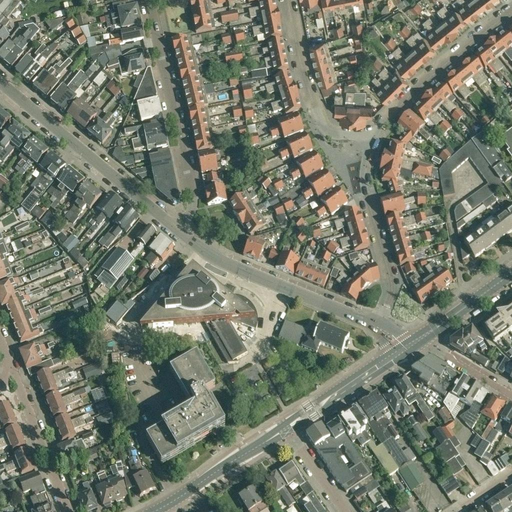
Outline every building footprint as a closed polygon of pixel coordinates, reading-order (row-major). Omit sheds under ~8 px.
[(0,0),(0,24),(1,23),(0,22),(0,19),(5,14),(9,17),(20,5),(13,0),(0,0)] [(249,14),(277,9),(277,8),(275,8),(273,0),(259,3),(260,9),(248,11),(249,14)] [(334,14),(333,6),(331,0),(321,0),(324,16),(334,14)] [(342,0),(331,0),(333,6),(338,6),(339,13),(344,12),(342,0)] [(352,0),(342,0),(344,12),(354,10),(353,3),(352,0)] [(352,0),(353,3),(358,2),(359,9),(364,8),(362,0),(352,0)] [(399,9),(405,5),(402,0),(401,0),(400,0),(387,0),(388,8),(396,3),(399,9)] [(474,14),(463,0),(459,0),(462,4),(458,8),(467,20),(474,14)] [(463,0),(474,14),(482,8),(476,0),(463,0)] [(106,18),(107,23),(139,17),(136,1),(113,5),(114,12),(119,11),(120,15),(106,18)] [(212,10),(210,1),(191,5),(192,14),(212,10)] [(417,2),(413,5),(418,12),(422,9),(417,2)] [(415,15),(418,12),(413,5),(409,8),(415,15)] [(451,13),(445,6),(443,5),(440,7),(441,9),(458,29),(459,28),(458,27),(465,22),(455,10),(451,13)] [(458,29),(441,9),(440,7),(437,10),(444,18),(440,22),(451,35),(458,29)] [(277,9),(249,14),(250,19),(262,16),(262,22),(279,18),(277,9)] [(192,14),(194,23),(213,20),(212,10),(192,14)] [(7,20),(9,17),(5,14),(0,19),(0,22),(1,23),(0,24),(0,47),(9,37),(2,31),(9,22),(7,20)] [(122,30),(141,26),(139,17),(107,23),(108,28),(121,25),(122,30)] [(444,41),(451,35),(440,22),(436,25),(429,17),(425,19),(444,41)] [(64,22),(70,30),(75,26),(70,18),(64,22)] [(255,33),(281,27),(279,18),(262,22),(264,27),(252,29),(253,33),(255,33)] [(422,22),(424,24),(430,31),(425,35),(435,46),(442,41),(443,42),(444,41),(425,19),(422,22)] [(194,23),(196,33),(215,30),(213,20),(194,23)] [(405,24),(401,28),(407,34),(411,31),(405,24)] [(24,27),(27,29),(32,33),(26,41),(24,39),(4,63),(7,65),(6,66),(10,69),(11,69),(23,56),(19,53),(28,43),(37,31),(32,26),(24,27)] [(69,31),(75,39),(81,35),(75,26),(70,30),(69,31)] [(255,33),(253,33),(253,37),(265,35),(266,40),(281,38),(280,29),(281,29),(281,27),(255,33)] [(403,37),(407,34),(401,28),(397,31),(403,37)] [(4,63),(24,39),(26,41),(32,33),(27,29),(12,46),(9,43),(0,53),(0,61),(3,64),(4,63)] [(118,60),(122,58),(120,45),(136,42),(135,41),(144,39),(142,30),(121,34),(122,38),(109,41),(110,45),(89,49),(91,56),(100,54),(106,53),(110,63),(117,61),(118,60)] [(497,37),(511,56),(511,50),(511,48),(511,47),(511,41),(505,33),(499,38),(497,37)] [(412,34),(409,36),(410,38),(426,56),(434,50),(424,38),(420,42),(414,35),(412,34)] [(81,35),(75,39),(80,47),(87,42),(81,35)] [(391,36),(387,40),(393,46),(396,43),(391,36)] [(410,38),(409,36),(406,39),(413,47),(409,51),(419,62),(426,56),(410,38)] [(174,51),(188,48),(193,47),(190,37),(186,38),(172,41),(174,51)] [(511,62),(511,61),(511,56),(497,37),(489,43),(500,57),(504,53),(511,62)] [(389,49),(393,46),(387,40),(383,43),(389,49)] [(263,55),(270,53),(284,50),(282,41),(268,44),(269,49),(262,50),(263,55)] [(312,55),(325,52),(329,51),(326,41),(309,46),(312,55)] [(500,57),(489,43),(482,49),(499,71),(503,69),(496,60),(500,57)] [(29,84),(32,81),(49,60),(47,59),(57,47),(53,44),(47,49),(22,78),(25,80),(24,81),(28,84),(28,83),(29,84)] [(19,76),(22,78),(47,49),(43,45),(30,61),(26,58),(14,72),(15,73),(18,77),(19,76)] [(405,54),(399,47),(398,46),(395,49),(396,50),(412,68),(419,62),(409,51),(405,54)] [(193,47),(188,48),(174,51),(177,61),(195,57),(193,47)] [(396,50),(395,49),(392,51),(396,56),(392,60),(405,75),(412,68),(396,50)] [(504,77),(499,71),(482,49),(481,50),(482,51),(475,57),(485,69),(489,65),(501,80),(504,77)] [(284,50),(270,53),(271,59),(265,60),(265,65),(286,60),(284,50)] [(331,61),(329,51),(325,52),(312,55),(314,65),(328,61),(331,61)] [(134,60),(132,52),(122,58),(118,60),(117,61),(110,63),(107,66),(108,69),(119,65),(120,68),(122,76),(128,74),(134,73),(134,75),(140,74),(139,72),(145,71),(142,58),(134,60)] [(105,69),(107,66),(110,63),(106,53),(97,60),(105,69)] [(100,54),(91,56),(89,56),(93,63),(100,54)] [(179,71),(193,67),(197,66),(195,57),(177,61),(179,71)] [(376,58),(373,61),(379,67),(382,64),(376,58)] [(46,98),(47,99),(58,85),(55,82),(63,72),(72,63),(68,59),(60,69),(40,93),(42,95),(42,96),(45,99),(46,98)] [(479,88),(483,85),(486,82),(478,74),(483,70),(473,59),(458,71),(463,77),(470,71),(475,76),(472,79),(479,88)] [(288,70),(286,60),(265,65),(267,69),(273,68),(274,73),(288,70)] [(314,65),(317,75),(331,71),(334,70),(331,61),(328,61),(314,65)] [(376,70),(379,67),(373,61),(370,64),(376,70)] [(357,68),(362,72),(366,68),(362,64),(357,68)] [(44,73),(35,84),(32,87),(33,88),(36,91),(37,91),(40,93),(60,69),(56,66),(48,76),(44,73)] [(200,76),(197,66),(193,67),(179,71),(181,81),(200,76)] [(246,69),(239,70),(240,75),(251,73),(252,79),(259,78),(267,77),(267,74),(266,70),(265,70),(264,66),(260,67),(255,68),(246,69)] [(381,70),(400,88),(407,81),(396,70),(392,74),(384,67),(381,70)] [(142,83),(135,101),(139,100),(157,96),(151,69),(148,70),(144,79),(142,83)] [(331,71),(317,75),(319,85),(337,80),(334,70),(331,71)] [(377,78),(383,84),(393,95),(400,88),(381,70),(379,73),(381,75),(377,78)] [(79,89),(92,74),(89,71),(88,72),(87,72),(85,75),(78,83),(57,108),(60,110),(60,111),(62,113),(63,113),(64,114),(75,101),(76,102),(84,93),(79,89)] [(451,77),(467,96),(468,97),(471,95),(464,86),(472,79),(475,76),(470,71),(463,77),(458,71),(451,77)] [(57,108),(78,83),(85,75),(81,72),(66,90),(62,87),(50,101),(51,102),(51,104),(53,105),(54,105),(57,108)] [(106,78),(101,73),(93,83),(98,87),(106,78)] [(266,91),(268,90),(294,82),(293,81),(292,81),(289,73),(274,78),(276,84),(265,87),(266,91)] [(386,102),(393,95),(383,84),(377,78),(375,76),(372,79),(376,83),(372,87),(386,102)] [(134,88),(140,90),(142,83),(144,79),(139,77),(134,88)] [(353,101),(354,91),(356,77),(347,80),(345,81),(344,90),(346,90),(345,100),(353,101)] [(365,116),(371,116),(372,106),(364,106),(365,91),(359,91),(360,88),(364,84),(356,77),(354,91),(353,101),(353,105),(352,123),(365,124),(365,116)] [(465,100),(468,97),(467,96),(451,77),(444,83),(453,95),(458,91),(465,100)] [(182,82),(184,92),(204,87),(201,78),(182,82)] [(114,94),(120,89),(112,81),(107,87),(114,94)] [(279,91),(280,96),(296,91),(294,82),(268,90),(266,91),(268,95),(279,91)] [(432,90),(451,109),(452,111),(455,108),(451,104),(456,100),(441,85),(435,91),(433,89),(432,90)] [(187,101),(202,97),(206,96),(204,87),(184,92),(187,101)] [(432,90),(426,97),(438,109),(442,106),(449,113),(452,111),(451,109),(432,90)] [(272,109),(299,100),(296,91),(280,96),(282,102),(271,105),(272,109)] [(68,118),(72,122),(73,121),(76,124),(88,109),(83,105),(87,99),(89,97),(84,93),(76,102),(78,103),(70,113),(67,116),(69,117),(68,118)] [(157,96),(139,100),(135,101),(133,106),(138,105),(139,109),(142,122),(162,118),(157,96)] [(208,106),(207,100),(206,96),(202,97),(187,101),(189,110),(208,106)] [(339,122),(352,123),(353,105),(342,104),(343,96),(335,96),(335,104),(334,104),(332,106),(331,109),(334,112),(334,114),(340,114),(339,122)] [(426,97),(419,103),(439,124),(442,121),(434,113),(438,109),(426,97)] [(300,101),(299,100),(272,109),(274,113),(284,110),(286,115),(301,110),(298,101),(300,101)] [(419,105),(413,111),(424,122),(428,118),(436,127),(439,124),(419,103),(418,104),(419,105)] [(499,104),(495,108),(500,114),(504,111),(499,104)] [(83,129),(84,130),(87,127),(95,117),(97,119),(102,112),(97,108),(92,113),(88,109),(76,124),(79,126),(78,127),(82,130),(83,129)] [(500,114),(495,108),(491,111),(496,117),(500,114)] [(191,122),(206,119),(209,119),(208,109),(189,112),(191,122)] [(458,110),(455,113),(460,119),(464,116),(458,110)] [(511,111),(507,115),(511,122),(511,129),(500,139),(508,150),(506,152),(511,159),(511,111)] [(418,133),(425,139),(427,141),(429,138),(421,130),(424,125),(410,112),(404,119),(418,132),(418,133)] [(0,132),(10,120),(2,113),(0,115),(0,132)] [(457,123),(460,119),(455,113),(451,117),(457,123)] [(91,136),(95,139),(113,118),(109,115),(101,124),(97,121),(87,133),(88,134),(88,135),(90,137),(91,136)] [(270,130),(271,134),(272,134),(299,123),(296,115),(278,122),(279,126),(270,130)] [(485,117),(480,122),(484,126),(489,122),(485,117)] [(102,145),(104,142),(112,133),(108,130),(116,121),(113,118),(95,139),(98,142),(98,143),(100,145),(101,144),(102,145)] [(209,119),(206,119),(191,122),(193,132),(211,128),(209,119)] [(398,125),(406,133),(402,138),(408,143),(409,142),(412,145),(415,142),(412,139),(418,133),(418,132),(404,119),(398,125)] [(446,121),(442,126),(448,132),(452,127),(446,121)] [(137,137),(145,135),(165,131),(163,122),(125,130),(126,134),(136,132),(137,137)] [(299,123),(272,134),(271,134),(272,138),(274,138),(283,134),(284,138),(302,131),(299,123)] [(0,156),(5,151),(21,131),(18,128),(18,127),(16,125),(14,125),(13,124),(1,137),(5,140),(0,146),(0,156)] [(443,136),(448,132),(442,126),(437,130),(443,136)] [(195,142),(210,139),(213,138),(211,128),(193,132),(195,142)] [(0,156),(5,160),(9,155),(15,148),(19,151),(30,138),(28,136),(28,135),(26,133),(24,133),(21,131),(5,151),(0,156)] [(165,131),(145,135),(137,137),(138,140),(132,141),(133,146),(167,139),(165,131)] [(471,142),(482,157),(485,161),(488,165),(491,169),(493,172),(495,171),(505,185),(504,186),(511,195),(511,194),(511,188),(508,183),(511,180),(511,174),(505,164),(483,133),(471,142)] [(289,147),(280,151),(279,152),(280,156),(282,155),(308,142),(304,135),(287,143),(289,147)] [(215,148),(213,138),(210,139),(195,142),(197,152),(215,148)] [(408,143),(402,138),(397,143),(391,142),(389,151),(403,155),(405,149),(407,149),(407,150),(410,151),(411,147),(408,143)] [(148,152),(168,148),(167,139),(133,146),(134,151),(148,148),(148,152)] [(18,167),(21,170),(40,146),(38,144),(38,143),(36,141),(34,141),(33,140),(22,154),(18,158),(22,161),(18,167)] [(308,142),(282,155),(280,156),(282,159),(284,159),(292,155),(294,159),(312,150),(308,142)] [(471,142),(461,150),(469,159),(472,163),(482,157),(471,142)] [(40,146),(21,170),(15,177),(19,180),(26,171),(33,162),(37,166),(48,152),(47,151),(47,150),(45,148),(43,149),(40,146)] [(112,156),(116,160),(123,158),(121,148),(115,149),(112,156)] [(430,173),(439,174),(438,172),(438,170),(431,168),(402,161),(403,155),(389,151),(385,150),(382,161),(414,168),(430,172),(430,173)] [(446,150),(442,154),(448,160),(452,156),(446,150)] [(469,159),(461,150),(457,154),(465,163),(469,159)] [(134,156),(135,163),(150,160),(151,164),(171,160),(169,151),(156,154),(147,156),(143,157),(143,155),(134,156)] [(198,155),(200,164),(216,161),(215,157),(217,157),(216,151),(198,155)] [(291,177),(318,161),(313,153),(296,163),(299,167),(289,173),(291,177)] [(444,163),(448,160),(442,154),(438,157),(444,163)] [(457,154),(452,158),(460,167),(465,163),(457,154)] [(30,187),(34,191),(58,161),(51,155),(40,168),(44,171),(30,187)] [(258,165),(266,162),(263,156),(256,160),(258,165)] [(485,161),(482,157),(472,163),(475,167),(485,161)] [(455,170),(460,167),(452,158),(448,162),(455,170)] [(137,176),(138,176),(173,169),(171,160),(151,164),(152,168),(131,172),(131,171),(131,172),(136,176),(137,176)] [(48,187),(54,181),(66,167),(65,167),(66,166),(61,162),(61,163),(58,161),(34,191),(26,200),(21,206),(30,213),(40,201),(50,189),(48,187)] [(200,164),(202,173),(220,169),(219,164),(216,164),(216,161),(200,164)] [(322,168),(318,161),(291,177),(293,181),(295,180),(295,179),(303,174),(305,178),(322,168)] [(380,171),(384,172),(399,175),(400,169),(413,172),(413,174),(429,177),(440,179),(439,174),(430,173),(430,172),(414,168),(382,161),(380,171)] [(475,167),(479,172),(488,165),(485,161),(475,167)] [(268,167),(266,162),(258,165),(261,171),(268,167)] [(448,162),(443,165),(451,174),(455,170),(448,162)] [(440,179),(440,181),(452,179),(451,174),(443,165),(438,172),(439,174),(440,179)] [(479,172),(482,176),(491,169),(488,165),(479,172)] [(173,205),(174,206),(179,203),(179,202),(179,200),(175,183),(174,183),(173,177),(174,177),(173,169),(138,176),(137,176),(141,179),(152,177),(155,187),(151,188),(173,205)] [(485,180),(494,174),(491,169),(482,176),(485,180)] [(47,193),(52,197),(56,200),(76,176),(73,173),(73,172),(71,170),(70,170),(69,170),(58,183),(61,186),(57,190),(52,186),(47,193)] [(324,172),(308,182),(303,186),(306,189),(303,192),(305,195),(329,179),(324,172)] [(384,172),(382,181),(388,183),(390,192),(398,190),(397,188),(402,186),(403,182),(399,181),(399,182),(397,182),(399,175),(384,172)] [(495,194),(501,190),(504,188),(494,174),(485,180),(488,185),(495,194)] [(79,178),(76,176),(56,200),(60,203),(69,192),(72,195),(83,182),(82,181),(82,179),(80,178),(79,178)] [(262,187),(268,181),(265,177),(259,184),(262,187)] [(334,186),(329,179),(305,195),(307,198),(315,193),(318,197),(334,186)] [(268,188),(272,184),(271,183),(268,181),(262,187),(266,190),(268,188)] [(273,187),(276,192),(277,192),(284,188),(281,183),(273,187)] [(86,184),(84,187),(75,198),(79,200),(70,211),(74,214),(94,191),(91,188),(91,187),(89,185),(87,185),(86,184)] [(214,188),(217,204),(227,202),(224,186),(223,186),(222,184),(217,185),(218,187),(214,188)] [(276,192),(273,187),(272,184),(268,188),(269,190),(273,197),(278,195),(276,192)] [(484,188),(490,197),(492,196),(495,194),(488,185),(484,188)] [(208,206),(217,204),(214,188),(210,189),(210,186),(205,187),(208,206)] [(380,199),(382,207),(401,202),(399,194),(403,193),(402,188),(398,190),(390,192),(391,195),(380,199)] [(479,191),(486,200),(490,197),(484,188),(479,191)] [(509,194),(504,188),(501,190),(506,197),(509,194)] [(318,213),(342,196),(336,189),(320,200),(324,205),(316,210),(318,213)] [(96,193),(94,191),(74,214),(77,217),(81,213),(86,218),(91,211),(90,210),(101,196),(100,196),(100,194),(98,192),(96,193)] [(479,191),(474,194),(481,204),(482,204),(486,200),(479,191)] [(233,212),(250,201),(256,197),(254,194),(249,197),(246,193),(242,194),(230,203),(234,210),(233,211),(233,212)] [(24,201),(16,194),(12,199),(20,206),(24,201)] [(99,211),(93,219),(88,224),(92,227),(97,222),(115,199),(109,194),(96,208),(99,211)] [(474,194),(470,198),(476,207),(481,204),(474,194)] [(347,203),(342,196),(318,213),(321,216),(328,211),(331,215),(347,203)] [(490,197),(486,200),(482,204),(483,206),(486,209),(497,202),(492,196),(490,197)] [(276,198),(268,202),(271,207),(279,204),(276,198)] [(296,202),(299,206),(305,202),(302,198),(296,202)] [(401,202),(382,207),(385,216),(404,211),(402,206),(414,202),(413,198),(401,202)] [(476,207),(470,198),(465,201),(472,210),(476,207)] [(97,222),(92,227),(97,231),(103,222),(102,222),(106,217),(110,219),(122,205),(115,199),(97,222)] [(282,202),(284,207),(291,203),(289,199),(282,202)] [(238,220),(256,208),(250,201),(233,212),(238,220)] [(467,214),(472,210),(465,201),(460,204),(467,214)] [(294,208),(291,203),(284,207),(287,211),(294,208)] [(455,222),(467,214),(460,204),(458,206),(455,208),(453,213),(455,222)] [(238,220),(243,227),(261,216),(258,212),(264,208),(261,205),(256,208),(238,220)] [(273,208),(275,213),(282,209),(280,205),(273,208)] [(475,217),(486,209),(483,206),(472,213),(475,217)] [(31,214),(39,220),(41,218),(47,209),(45,207),(41,211),(37,207),(31,214)] [(107,242),(111,238),(132,213),(125,207),(112,222),(115,225),(112,229),(111,229),(103,239),(107,242)] [(282,209),(275,213),(277,217),(284,213),(282,209)] [(335,226),(338,226),(361,219),(359,210),(344,214),(345,219),(334,223),(335,226)] [(511,231),(511,224),(505,214),(502,210),(492,218),(495,222),(505,236),(511,231)] [(43,219),(41,218),(39,220),(38,221),(47,228),(50,225),(49,225),(54,218),(48,213),(43,219)] [(111,238),(107,242),(103,247),(107,249),(114,241),(122,231),(125,234),(138,218),(132,213),(111,238)] [(472,213),(462,220),(465,224),(475,217),(472,213)] [(401,215),(386,219),(389,228),(414,221),(413,217),(402,220),(401,215)] [(266,224),(261,216),(243,227),(244,229),(246,227),(251,235),(263,227),(266,224)] [(296,227),(301,220),(297,217),(292,224),(296,227)] [(47,228),(55,237),(59,233),(54,227),(59,221),(56,218),(51,224),(50,225),(47,228)] [(361,219),(338,226),(335,226),(336,230),(342,229),(343,234),(349,232),(364,228),(361,219)] [(305,224),(301,220),(296,227),(300,230),(305,224)] [(457,230),(465,224),(462,220),(456,225),(457,230)] [(389,228),(391,237),(406,233),(404,228),(413,225),(415,225),(414,221),(389,228)] [(484,230),(494,244),(505,236),(495,222),(484,230)] [(156,233),(148,226),(137,239),(141,242),(134,251),(138,255),(156,233)] [(340,245),(343,244),(366,237),(364,228),(349,232),(350,237),(339,241),(340,245)] [(484,251),(494,244),(484,230),(474,237),(484,251)] [(294,237),(297,241),(303,234),(299,231),(294,237)] [(67,239),(61,233),(57,238),(63,243),(67,239)] [(406,233),(391,237),(394,246),(420,239),(419,236),(407,238),(406,233)] [(303,234),(297,241),(301,244),(307,237),(303,234)] [(149,263),(166,242),(159,236),(148,249),(151,251),(144,260),(149,263)] [(72,237),(63,246),(70,253),(79,243),(72,237)] [(366,237),(343,244),(340,245),(342,249),(353,245),(355,251),(369,246),(366,237)] [(474,259),(484,251),(474,237),(464,245),(460,248),(462,261),(471,255),(474,259)] [(251,238),(247,247),(262,252),(264,249),(266,250),(268,245),(251,238)] [(394,246),(396,256),(411,252),(410,246),(421,243),(420,239),(394,246)] [(329,251),(336,244),(333,241),(326,248),(329,251)] [(174,248),(166,242),(149,263),(153,267),(159,259),(162,261),(174,248)] [(339,247),(336,244),(329,251),(333,254),(339,247)] [(0,247),(0,259),(5,257),(9,256),(5,246),(0,247)] [(259,261),(261,262),(263,258),(261,257),(262,252),(247,247),(244,255),(259,261)] [(117,281),(134,260),(119,248),(102,268),(105,271),(97,280),(110,291),(118,281),(117,281)] [(276,268),(285,272),(291,257),(287,255),(289,250),(284,248),(282,253),(276,268)] [(422,248),(420,249),(411,252),(396,256),(399,265),(414,261),(413,255),(424,253),(422,248)] [(74,250),(70,254),(76,262),(81,257),(74,250)] [(444,256),(445,262),(452,261),(451,254),(444,256)] [(294,258),(291,257),(285,272),(293,275),(300,258),(295,256),(294,258)] [(0,269),(9,267),(5,257),(0,259),(0,269)] [(81,257),(76,262),(83,269),(88,264),(81,257)] [(305,280),(310,267),(311,264),(302,260),(295,276),(305,280)] [(379,280),(374,265),(366,267),(360,260),(357,263),(364,270),(363,271),(372,282),(379,280)] [(365,288),(372,282),(363,271),(364,270),(357,263),(355,261),(352,264),(360,273),(355,277),(365,288)] [(320,271),(321,267),(311,264),(310,267),(305,280),(314,284),(320,271)] [(452,282),(450,279),(440,265),(435,268),(433,265),(429,267),(444,290),(446,289),(445,287),(452,282)] [(0,280),(13,276),(11,272),(9,267),(0,269),(0,280)] [(184,276),(180,282),(161,304),(148,319),(140,329),(153,328),(205,324),(228,364),(238,363),(238,362),(237,363),(236,360),(247,354),(229,322),(232,321),(232,322),(256,331),(256,329),(257,326),(257,324),(257,321),(257,319),(257,317),(256,314),(255,312),(254,310),(253,308),(252,306),(250,304),(248,302),(246,301),(244,299),(242,298),(239,297),(237,297),(234,296),(233,296),(235,290),(226,287),(223,294),(192,267),(184,276)] [(320,271),(314,284),(323,288),(330,271),(321,267),(320,271)] [(437,295),(444,290),(429,267),(426,270),(431,277),(427,280),(437,295)] [(140,282),(149,272),(144,268),(136,278),(140,282)] [(339,271),(333,268),(330,277),(335,279),(339,271)] [(160,275),(154,270),(147,279),(153,284),(160,275)] [(359,295),(365,288),(355,277),(350,281),(344,274),(342,272),(339,275),(341,277),(347,284),(348,284),(359,295)] [(417,276),(414,278),(430,300),(437,295),(427,280),(422,283),(417,276)] [(347,284),(341,277),(336,282),(343,289),(341,295),(356,301),(359,295),(348,284),(347,284)] [(122,278),(114,288),(119,292),(127,282),(122,278)] [(429,301),(430,300),(414,278),(411,280),(416,288),(412,291),(421,305),(428,299),(429,301)] [(10,287),(16,285),(20,283),(18,279),(15,280),(0,286),(0,297),(12,292),(10,287)] [(102,284),(98,288),(107,296),(111,291),(110,291),(102,284)] [(98,288),(94,292),(104,300),(107,296),(98,288)] [(155,295),(151,291),(147,288),(122,307),(117,303),(104,318),(109,322),(110,321),(117,326),(122,320),(129,326),(155,295)] [(42,289),(31,293),(33,298),(44,293),(42,289)] [(5,306),(22,300),(26,298),(24,294),(21,295),(15,298),(12,292),(0,297),(0,303),(2,308),(5,306)] [(101,304),(95,294),(90,296),(96,307),(101,304)] [(30,297),(26,298),(22,300),(5,306),(9,315),(24,310),(22,305),(32,301),(30,297)] [(85,298),(78,301),(80,307),(88,304),(85,298)] [(511,304),(498,315),(495,316),(495,317),(483,326),(482,326),(491,339),(494,343),(502,337),(509,332),(511,329),(511,304)] [(50,307),(38,312),(40,316),(51,311),(50,307)] [(9,315),(13,325),(37,315),(36,311),(26,314),(24,310),(9,315)] [(13,325),(17,334),(31,327),(30,323),(39,319),(37,315),(13,325)] [(278,337),(297,345),(301,347),(316,353),(320,344),(342,353),(344,348),(347,349),(350,343),(347,341),(349,335),(320,323),(319,327),(316,328),(313,334),(314,336),(303,331),(304,328),(285,320),(278,337)] [(20,343),(26,341),(45,333),(43,329),(33,333),(31,327),(17,334),(20,343)] [(462,333),(473,348),(477,345),(482,351),(486,348),(470,327),(462,333)] [(477,363),(479,359),(480,358),(471,352),(470,351),(473,348),(462,333),(451,341),(451,347),(477,363)] [(30,346),(19,350),(23,360),(46,351),(45,347),(36,350),(33,344),(30,346)] [(32,376),(51,368),(54,367),(53,366),(92,351),(91,347),(77,353),(77,352),(51,362),(51,360),(41,364),(39,359),(52,354),(50,349),(46,351),(23,360),(27,370),(28,369),(29,368),(32,376)] [(98,351),(90,353),(93,361),(101,359),(98,351)] [(147,440),(159,460),(162,465),(163,465),(162,463),(192,446),(193,447),(194,447),(192,444),(223,426),(224,428),(225,428),(220,420),(209,402),(208,403),(203,394),(215,387),(196,355),(170,369),(196,412),(147,440)] [(503,374),(510,362),(505,357),(497,370),(503,374)] [(432,359),(428,359),(411,371),(422,377),(419,381),(444,396),(457,374),(432,359)] [(101,374),(97,364),(82,370),(84,374),(85,377),(86,380),(101,374)] [(38,382),(40,386),(65,376),(64,372),(51,377),(49,371),(43,374),(41,374),(36,377),(36,378),(35,379),(37,382),(38,382)] [(73,373),(65,376),(40,386),(41,390),(41,392),(42,395),(43,395),(44,396),(57,391),(56,389),(61,386),(60,383),(74,377),(73,373)] [(460,376),(444,404),(451,415),(459,400),(478,410),(488,393),(460,376)] [(418,397),(404,377),(394,384),(405,400),(410,396),(414,402),(416,401),(419,405),(417,406),(428,422),(434,418),(419,396),(418,397)] [(104,389),(97,392),(101,402),(108,399),(104,389)] [(409,414),(394,392),(391,394),(389,392),(383,396),(385,398),(384,399),(395,416),(400,412),(403,418),(409,414)] [(47,405),(49,409),(75,399),(73,395),(70,396),(60,400),(58,394),(45,400),(44,402),(46,405),(47,405)] [(405,446),(392,427),(387,420),(391,417),(387,411),(376,395),(368,401),(400,449),(405,446)] [(495,422),(506,404),(492,395),(481,414),(495,422)] [(76,398),(75,399),(49,409),(51,413),(50,415),(51,418),(53,418),(53,419),(58,416),(61,415),(66,413),(72,411),(69,406),(74,404),(80,401),(79,397),(76,398)] [(377,437),(382,444),(398,470),(412,492),(423,484),(410,463),(403,453),(400,449),(368,401),(359,407),(370,423),(370,425),(377,437)] [(11,410),(12,408),(11,405),(9,405),(9,404),(3,407),(0,407),(0,418),(13,414),(11,410)] [(510,425),(511,420),(511,407),(509,406),(495,429),(501,432),(506,423),(510,425)] [(356,409),(347,415),(367,443),(388,476),(398,470),(382,444),(376,448),(371,440),(366,433),(370,429),(367,425),(356,409)] [(445,424),(452,420),(444,409),(438,413),(445,424)] [(472,429),(480,417),(470,411),(460,417),(472,429)] [(14,418),(13,414),(0,418),(0,430),(17,424),(16,423),(17,421),(16,418),(14,418)] [(108,414),(96,419),(100,428),(111,423),(108,414)] [(367,443),(347,415),(338,421),(350,437),(353,442),(358,439),(363,446),(367,443)] [(58,432),(84,421),(82,418),(70,423),(68,417),(54,422),(55,423),(54,425),(55,428),(56,428),(58,432)] [(412,427),(417,424),(413,417),(407,420),(412,427)] [(84,421),(58,432),(60,436),(59,438),(60,440),(62,441),(62,442),(76,436),(73,431),(85,426),(84,421)] [(485,441),(496,424),(492,421),(481,438),(485,441)] [(363,462),(345,435),(336,422),(326,429),(335,441),(339,448),(342,446),(345,450),(343,452),(354,468),(363,462)] [(451,422),(441,429),(449,440),(454,436),(450,430),(455,427),(451,422)] [(324,430),(321,425),(306,435),(308,439),(314,447),(318,453),(338,483),(339,482),(342,487),(346,493),(350,490),(359,484),(371,476),(363,463),(363,462),(354,468),(348,472),(340,459),(342,458),(337,450),(324,430)] [(0,445),(22,437),(20,433),(21,431),(20,428),(18,428),(18,427),(5,432),(7,438),(0,440),(0,445)] [(490,445),(498,433),(493,430),(485,442),(490,445)] [(91,432),(81,436),(84,441),(94,437),(91,432)] [(0,449),(0,450),(10,446),(13,452),(26,446),(25,446),(26,444),(25,441),(24,441),(22,437),(0,445),(0,449)] [(59,449),(62,458),(70,455),(70,456),(85,450),(84,446),(81,440),(59,449)] [(454,449),(449,441),(435,450),(454,477),(463,471),(461,469),(465,466),(454,449)] [(409,449),(403,453),(410,463),(415,459),(409,449)] [(29,455),(30,454),(29,451),(28,451),(27,450),(22,452),(14,455),(16,461),(3,466),(5,470),(31,459),(29,455)] [(139,497),(148,493),(136,467),(135,465),(138,465),(137,456),(133,457),(133,461),(129,463),(133,474),(129,476),(126,468),(124,470),(125,477),(127,490),(135,487),(139,497)] [(71,458),(69,459),(63,461),(66,467),(73,464),(71,458)] [(35,467),(34,464),(33,464),(31,459),(5,470),(6,474),(19,469),(22,474),(29,471),(35,469),(35,468),(35,467)] [(494,463),(500,472),(506,468),(500,459),(494,463)] [(109,485),(116,501),(116,503),(122,500),(121,499),(126,497),(123,491),(125,491),(120,479),(125,477),(124,470),(123,470),(121,462),(116,464),(116,466),(110,468),(115,482),(109,485)] [(500,472),(494,463),(490,462),(487,467),(493,476),(500,472)] [(300,487),(305,483),(291,464),(278,473),(287,486),(295,481),(300,487)] [(136,467),(148,493),(155,490),(147,473),(144,474),(140,466),(136,467)] [(110,504),(116,501),(109,485),(104,472),(97,475),(102,488),(97,491),(103,507),(104,506),(105,507),(110,505),(110,504)] [(13,480),(17,489),(21,487),(24,493),(32,490),(43,485),(38,473),(32,475),(19,480),(18,478),(13,480)] [(295,504),(279,480),(275,475),(266,481),(275,495),(279,492),(289,508),(295,504)] [(353,495),(362,489),(364,488),(375,480),(371,476),(359,484),(350,490),(353,495)] [(83,511),(92,511),(96,509),(96,511),(97,510),(94,504),(92,497),(93,497),(92,494),(95,493),(91,481),(87,483),(82,485),(84,490),(76,493),(83,511)] [(51,506),(43,485),(32,490),(35,497),(36,497),(42,511),(53,511),(51,506)] [(239,497),(242,502),(248,511),(261,511),(267,509),(254,488),(239,497)] [(364,488),(362,489),(353,495),(357,500),(362,497),(367,493),(364,488)] [(511,489),(503,494),(511,508),(511,489)] [(312,493),(306,497),(311,503),(304,508),(306,511),(305,511),(325,511),(326,511),(312,493)] [(508,511),(511,511),(511,508),(503,494),(495,500),(502,511),(504,511),(508,510),(508,511)] [(42,511),(36,497),(35,497),(31,499),(35,511),(42,511)] [(502,511),(495,500),(486,506),(490,511),(502,511)] [(379,511),(391,511),(385,503),(381,506),(383,509),(379,511)]
